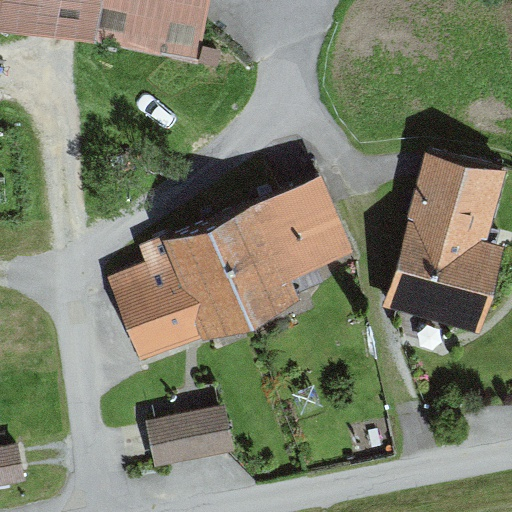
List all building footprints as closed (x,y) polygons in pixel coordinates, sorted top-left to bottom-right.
[(0,0),(0,20),(195,51),(202,0),(0,0)] [(434,153),(415,232),(408,231),(391,304),(479,325),(496,251),(484,249),(503,170),(434,153)] [(271,276),(350,242),(321,174),(144,251),(150,266),(109,284),(139,353),(279,293),(271,276)] [(150,423),(160,461),(235,441),(225,404),(150,423)] [(0,448),(0,481),(25,475),(18,444),(0,448)]
